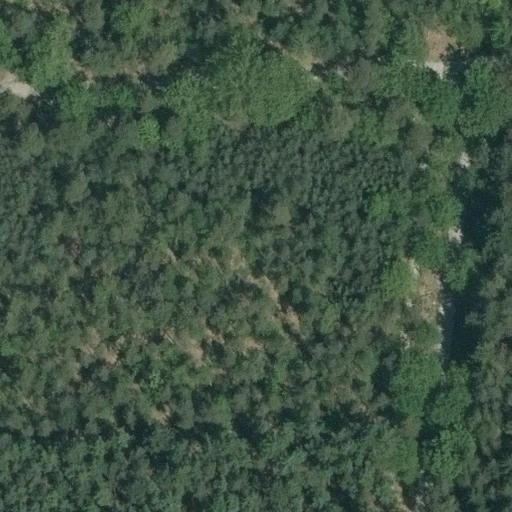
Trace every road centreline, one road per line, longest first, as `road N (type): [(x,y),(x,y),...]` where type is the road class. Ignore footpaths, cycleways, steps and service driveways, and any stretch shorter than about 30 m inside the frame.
road 1 (unknown): [(0,130),(413,106),(407,276),(389,354),(374,511)]
road 2 (track): [(511,59),(23,89)]
road 3 (track): [(420,511),(469,61)]
